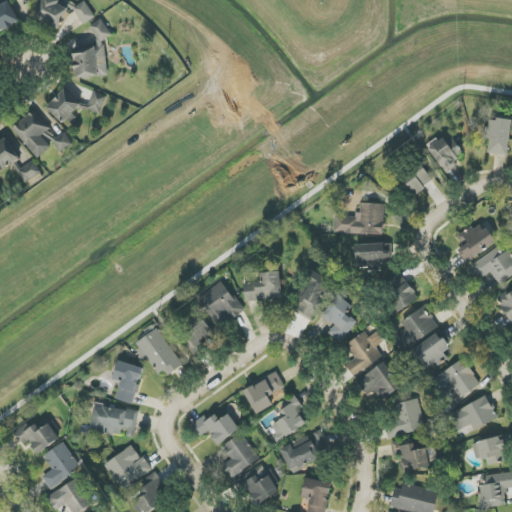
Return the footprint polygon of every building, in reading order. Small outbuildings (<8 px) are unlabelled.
[(28,0),(15,0),(15,15),(38,15),(38,10),(29,10),(28,0)] [(96,17),(85,1),(75,7),(60,0),(43,0),(35,18),(59,30),(70,8),(75,11),(84,25),(96,17)] [(0,31),(19,24),(11,2),(0,6),(0,31)] [(108,75),(104,38),(108,38),(107,22),(93,23),(96,47),(74,49),(76,78),(108,75)] [(13,128),(38,159),(54,145),(61,153),(73,143),(64,133),(57,139),(34,110),(13,128)] [(508,155),(511,122),(511,120),(490,118),(489,128),(482,127),(480,139),(489,140),(488,153),(508,155)] [(444,171),(465,156),(450,133),(428,148),(444,171)] [(0,171),(13,164),(25,184),(42,173),(34,161),(24,167),(6,138),(0,141),(0,171)] [(403,178),(414,195),(434,181),(423,165),(403,178)] [(384,235),(385,204),(361,203),(361,216),(335,215),(334,233),(384,235)] [(458,250),(466,263),(496,243),(482,221),(458,237),(464,245),(458,250)] [(358,245),(358,270),(381,269),(381,264),(391,263),(391,244),(358,245)] [(511,276),(511,258),(502,244),(471,267),(480,280),(491,272),(500,285),(511,276)] [(245,301),(282,299),(281,272),(262,273),(262,282),(244,283),(245,301)] [(293,311),(311,321),(332,281),(313,272),(293,311)] [(379,289),(398,313),(419,298),(400,273),(379,289)] [(198,297),(218,328),(244,311),(224,281),(198,297)] [(511,288),(497,301),(511,320),(511,288)] [(329,332),(340,343),(358,323),(348,313),(353,307),(340,295),(322,315),(334,327),(329,332)] [(406,330),(395,336),(402,350),(438,331),(426,308),(401,321),(406,330)] [(194,356),(206,349),(202,343),(215,334),(201,313),(181,327),(190,340),(185,343),(194,356)] [(149,356),(164,379),(183,366),(156,326),(133,342),(144,359),(149,356)] [(448,358),(444,351),(453,345),(444,330),(414,348),(428,370),(448,358)] [(354,377),(384,358),(377,347),(384,342),(377,332),(369,338),(365,333),(346,345),(355,359),(346,365),(354,377)] [(481,385),(464,359),(428,382),(437,396),(453,386),(461,398),(481,385)] [(134,404),(143,367),(118,361),(114,380),(121,381),(116,400),(134,404)] [(381,401),(400,390),(386,364),(357,380),(366,396),(375,391),(381,401)] [(456,433),(471,424),(475,432),(499,418),(486,395),(447,417),(456,433)] [(270,427),(279,442),(307,425),(298,410),(303,408),(296,396),(279,406),(286,417),(270,427)] [(393,406),(396,419),(384,423),(389,439),(426,429),(418,399),(393,406)] [(91,431),(124,435),(124,436),(136,438),(139,411),(94,406),(91,431)] [(240,431),(230,414),(220,420),(217,415),(207,421),(205,417),(192,424),(200,437),(210,432),(218,445),(240,431)] [(14,431),(22,445),(30,441),(37,454),(63,439),(53,422),(38,431),(32,420),(14,431)] [(260,459),(243,433),(223,447),(232,460),(222,466),(231,479),(260,459)] [(321,460),(318,452),(328,448),(322,434),(313,438),(312,436),(281,449),(291,472),(321,460)] [(486,458),(488,466),(509,460),(502,436),(472,444),(477,460),(486,458)] [(427,449),(416,450),(415,444),(398,447),(398,442),(391,443),(393,456),(400,455),(403,472),(430,468),(427,449)] [(44,456),(53,469),(42,477),(51,489),(81,468),(63,443),(44,456)] [(134,445),(105,465),(122,490),(151,470),(134,445)] [(281,493),(271,470),(266,472),(263,466),(234,480),(240,493),(248,489),(255,505),(281,493)] [(480,509),(507,506),(505,488),(511,487),(511,472),(483,476),(485,486),(478,487),(480,509)] [(162,509),(164,477),(149,477),(149,487),(140,487),(139,508),(162,509)] [(310,499),(307,511),(326,511),(332,483),(306,478),(302,498),(310,499)] [(71,511),(80,511),(93,504),(77,479),(48,498),(57,511),(67,504),(71,511)] [(395,488),(390,507),(409,511),(434,511),(440,492),(403,483),(402,490),(395,488)]
